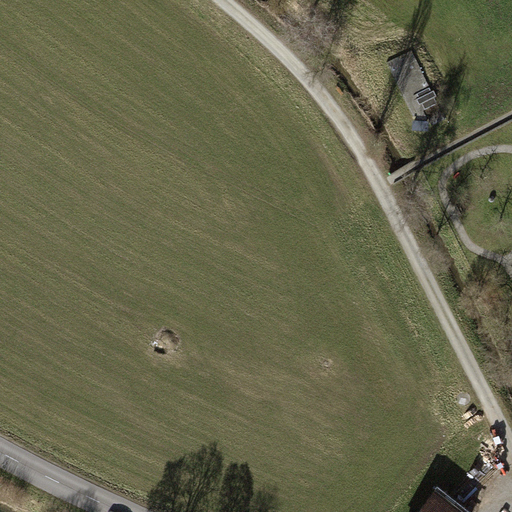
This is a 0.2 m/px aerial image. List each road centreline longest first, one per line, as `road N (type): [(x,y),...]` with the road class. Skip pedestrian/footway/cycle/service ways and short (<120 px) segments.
road 1 (track): [(511,443),(350,132),(298,66),(226,0)]
road 2 (tertiary): [(123,511),(0,452)]
